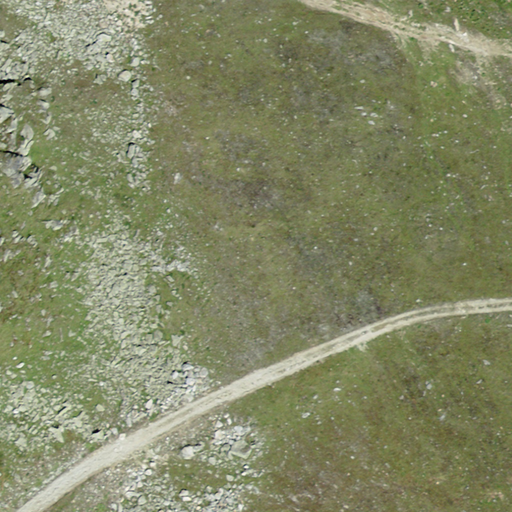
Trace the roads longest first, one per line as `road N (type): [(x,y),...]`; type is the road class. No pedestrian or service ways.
road 1 (track): [(21,511),(116,446),(371,335),(511,309)]
road 2 (track): [(364,0),(511,52)]
